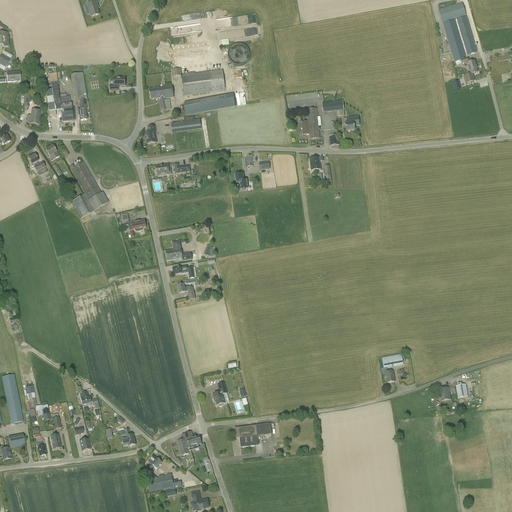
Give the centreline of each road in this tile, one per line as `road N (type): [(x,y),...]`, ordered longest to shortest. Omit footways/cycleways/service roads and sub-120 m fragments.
road 1 (unclassified): [(511,136),(358,151),(248,148),(137,163)]
road 2 (unclassified): [(203,427),(357,405),(511,357)]
road 3 (unclassified): [(203,427),(137,163)]
road 4 (unclassified): [(0,469),(127,454),(203,427)]
road 5 (unknown): [(188,478),(75,370)]
road 6 (unclassified): [(126,148),(138,128),(140,48),(158,0)]
road 7 (track): [(465,0),(504,137)]
